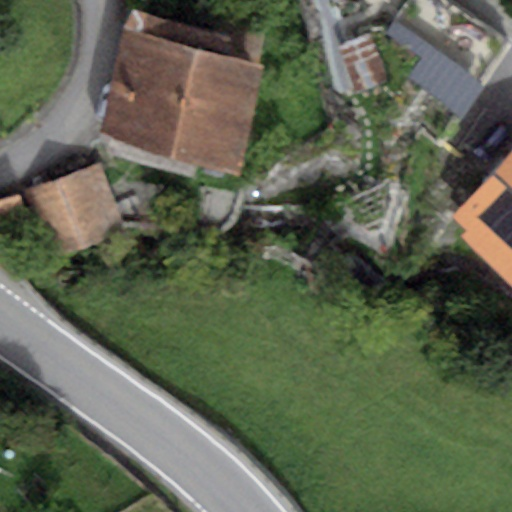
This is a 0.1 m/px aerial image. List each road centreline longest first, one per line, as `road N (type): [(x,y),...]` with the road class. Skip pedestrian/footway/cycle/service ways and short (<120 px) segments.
road 1 (tertiary): [(242,511),(172,444),(0,320)]
road 2 (residential): [(0,170),(50,142),(77,110),(93,75),(96,0)]
